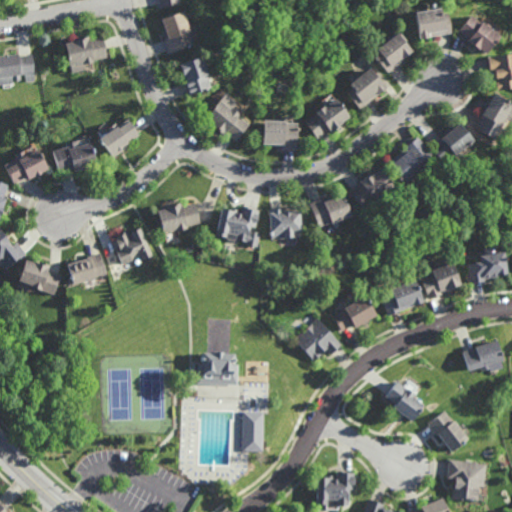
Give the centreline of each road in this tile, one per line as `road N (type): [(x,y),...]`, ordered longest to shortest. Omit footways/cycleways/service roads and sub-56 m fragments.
road 1 (residential): [(124,0),(149,77),(183,141),(251,175),(329,166),(401,114),(439,73)]
road 2 (residential): [(511,306),(440,325),(370,358),(335,395),(289,473),(240,511)]
road 3 (residential): [(183,141),(135,186),(60,214)]
road 4 (residential): [(0,23),(125,1)]
